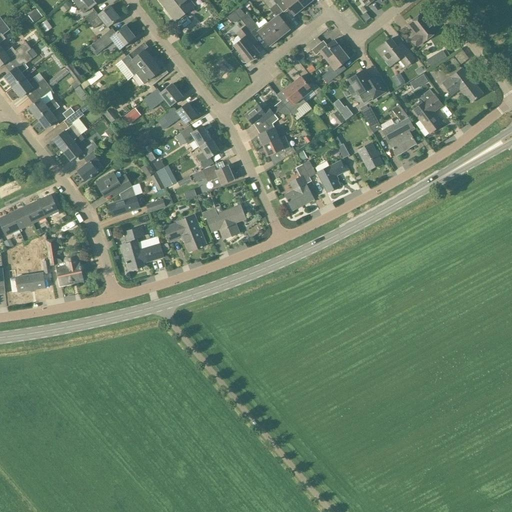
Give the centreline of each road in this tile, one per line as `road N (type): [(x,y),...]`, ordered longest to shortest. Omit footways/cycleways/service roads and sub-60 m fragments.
road 1 (secondary): [(0,338),(217,287),(336,236),(511,138)]
road 2 (residential): [(281,239),(396,183),(511,103)]
road 3 (residential): [(222,117),(265,82),(270,59),(335,11),(358,40),(409,0)]
road 4 (residential): [(115,297),(88,216),(5,109)]
road 5 (residential): [(115,297),(281,239)]
road 6 (residential): [(222,117),(130,2)]
road 7 (residential): [(281,239),(240,140),(222,117)]
road 8 (residential): [(511,96),(438,0)]
